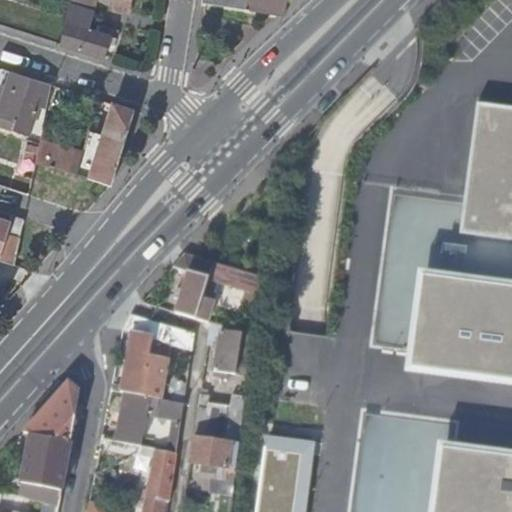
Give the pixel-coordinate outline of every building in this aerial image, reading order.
[(68,0),(59,44),(105,58),(111,36),(110,35),(98,32),(88,29),(96,0),(95,0),(68,0)] [(95,0),(96,0),(114,8),(115,0),(95,0)] [(130,11),(132,0),(115,0),(114,8),(114,9),(130,11)] [(203,0),(202,4),(285,16),(287,0),(203,0)] [(98,32),(110,35),(112,30),(100,26),(98,32)] [(26,90),(48,97),(51,83),(12,71),(0,107),(0,115),(15,120),(13,127),(30,133),(39,105),(23,100),(26,90)] [(111,183),(135,111),(114,104),(90,176),(111,183)] [(511,511),(511,107),(478,104),(458,235),(511,241),(511,282),(416,269),(405,367),(511,380),(511,453),(439,443),(428,511),(511,511)] [(40,138),(35,159),(69,170),(75,150),(40,138)] [(0,258),(13,263),(16,250),(4,246),(11,220),(0,216),(0,258)] [(240,271),(186,255),(175,267),(190,272),(178,312),(196,318),(200,306),(207,308),(209,300),(203,298),(209,278),(236,285),(240,271)] [(19,265),(13,263),(0,258),(0,274),(15,279),(19,265)] [(133,314),(126,328),(134,330),(156,335),(155,339),(163,341),(166,324),(133,314)] [(163,341),(193,349),(195,333),(166,324),(163,341)] [(209,343),(220,345),(222,329),(212,327),(209,343)] [(251,365),(255,335),(249,334),(222,329),(220,345),(216,370),(250,375),(251,365)] [(127,391),(166,399),(175,358),(152,354),(155,339),(156,335),(134,330),(122,390),(127,391)] [(50,484),(64,487),(83,392),(72,382),(67,387),(28,430),(34,431),(25,480),(37,482),(50,484)] [(178,452),(181,434),(185,403),(166,399),(127,391),(118,441),(143,445),(149,413),(158,415),(159,409),(176,413),(170,450),(178,452)] [(242,443),(248,396),(235,393),(234,402),(233,410),(211,407),(212,399),(213,394),(202,392),(196,436),(233,442),(242,443)] [(233,410),(234,402),(212,399),(211,407),(233,410)] [(305,511),(315,441),(264,434),(253,511),(305,511)] [(230,468),(233,442),(196,436),(192,461),(230,468)] [(170,500),(178,452),(170,450),(158,448),(145,511),(164,511),(166,499),(170,500)] [(235,495),(237,480),(215,476),(212,491),(235,495)] [(50,489),(45,511),(59,511),(64,487),(50,484),(50,489)] [(102,503),(92,502),(91,509),(100,511),(102,503)]
